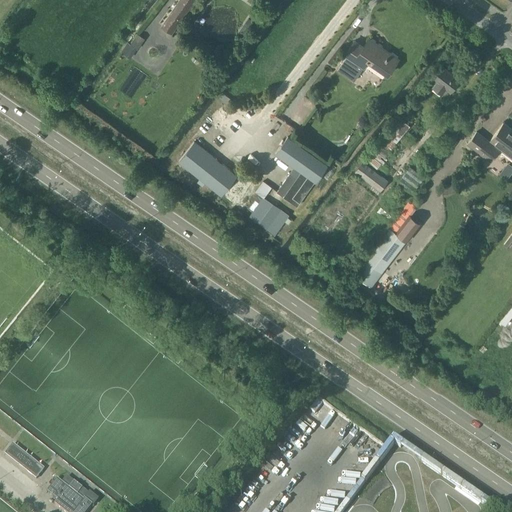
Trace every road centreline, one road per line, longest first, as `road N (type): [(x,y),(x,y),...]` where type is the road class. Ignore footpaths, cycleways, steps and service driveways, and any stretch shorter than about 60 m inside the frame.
road 1 (primary): [(0,144),(511,497)]
road 2 (primary): [(511,454),(0,102)]
